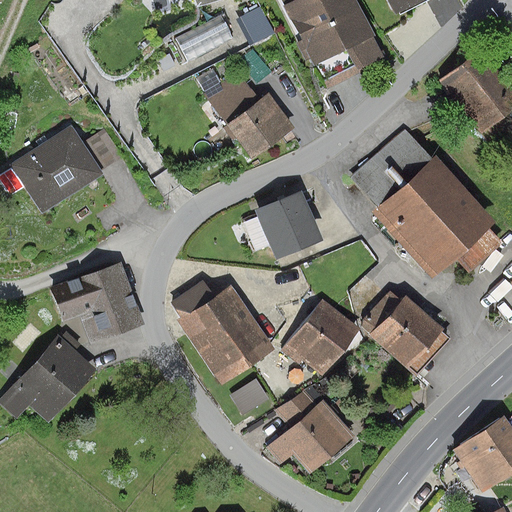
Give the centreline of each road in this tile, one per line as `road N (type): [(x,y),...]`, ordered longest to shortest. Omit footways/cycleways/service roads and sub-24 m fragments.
road 1 (residential): [(319,511),(215,430),(150,313),(161,246),(180,219),(342,136),(493,0)]
road 2 (primary): [(511,367),(455,417),(378,511)]
road 3 (track): [(161,246),(118,247),(16,293),(0,292)]
